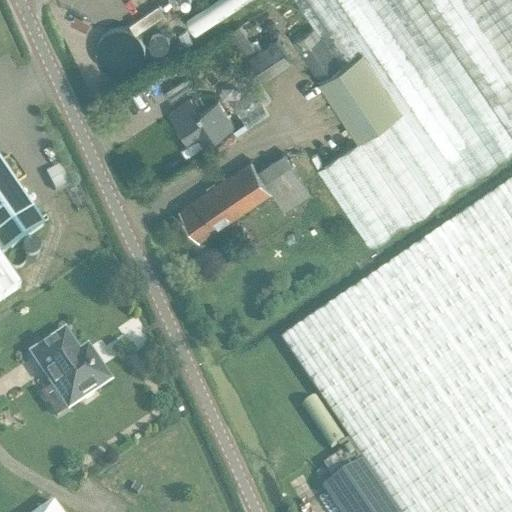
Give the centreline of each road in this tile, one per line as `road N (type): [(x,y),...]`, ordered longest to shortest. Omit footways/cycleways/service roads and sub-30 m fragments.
road 1 (residential): [(261,511),(23,0)]
road 2 (unknown): [(126,222),(278,140),(340,129)]
